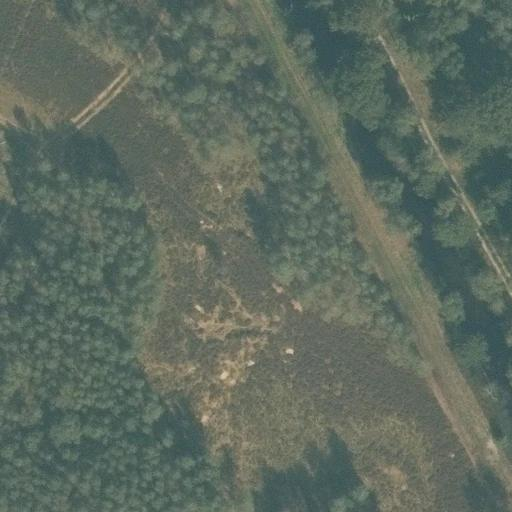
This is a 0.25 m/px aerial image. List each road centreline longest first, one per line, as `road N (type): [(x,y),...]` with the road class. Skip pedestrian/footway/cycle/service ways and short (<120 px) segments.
road 1 (track): [(264,0),(511,457)]
road 2 (track): [(511,286),(353,0)]
